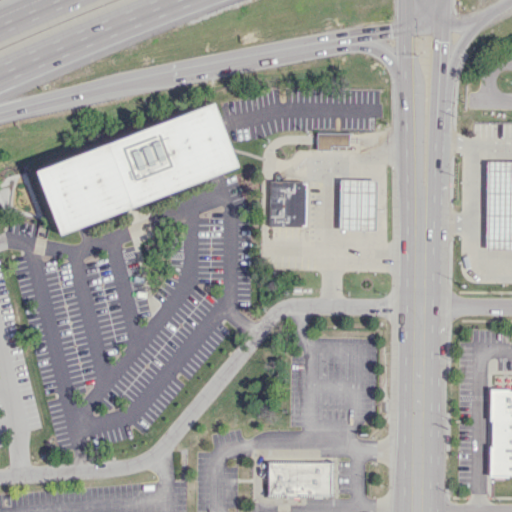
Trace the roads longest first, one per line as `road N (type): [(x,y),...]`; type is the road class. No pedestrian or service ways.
road 1 (residential): [(418,306),(293,305),(259,331),(156,456),(127,468),(0,477)]
road 2 (motorway): [(0,104),(339,38)]
road 3 (primary): [(421,191),(415,511)]
road 4 (motorway): [(0,73),(174,0)]
road 5 (primary): [(421,191),(433,175),(440,19)]
